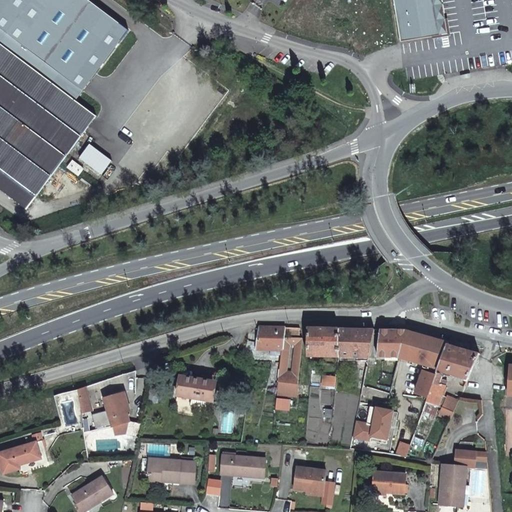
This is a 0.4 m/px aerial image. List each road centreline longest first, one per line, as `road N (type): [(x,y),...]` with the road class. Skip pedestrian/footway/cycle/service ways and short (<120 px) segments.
road 1 (secondary): [(0,350),(166,291),(511,218)]
road 2 (secondary): [(511,189),(289,233),(0,309)]
road 3 (secondary): [(0,394),(220,328),(289,316),(380,315),(409,293)]
road 4 (secondary): [(379,138),(31,252)]
road 5 (unknown): [(160,53),(101,120),(108,141),(151,147),(187,125),(200,102),(190,75)]
road 6 (residential): [(168,0),(342,59),(375,85)]
road 7 (unclassified): [(483,336),(495,511)]
road 8 (residential): [(379,138),(381,194),(394,227),(440,279)]
road 9 (unknown): [(160,53),(25,8)]
